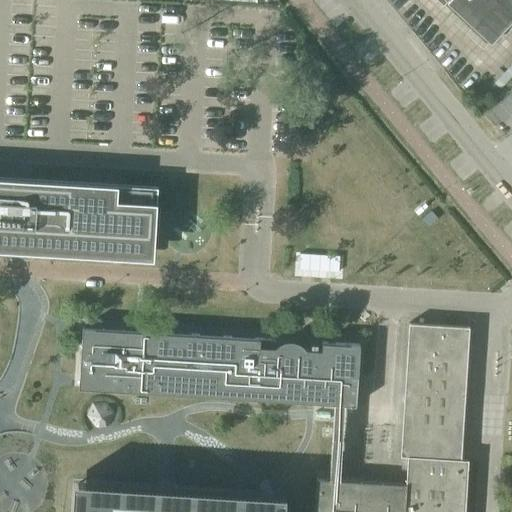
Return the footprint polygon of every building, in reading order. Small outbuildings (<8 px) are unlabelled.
[(511,0),(444,0),(447,3),(490,43),(511,18),(511,0)] [(0,241),(78,247),(78,242),(95,243),(95,248),(157,252),(161,188),(99,184),(98,188),(81,187),(82,183),(0,177),(0,241)] [(315,477),(315,478),(313,511),(463,511),(467,459),(460,459),(468,327),(408,323),(400,455),(407,456),(405,483),(404,483),(404,484),(317,478),(317,477),(315,477)] [(316,350),(317,344),(311,344),(310,350),(305,349),(303,346),(299,343),(295,341),(291,340),(282,340),(140,331),(81,327),(81,333),(79,377),(78,387),(355,404),(355,403),(357,376),(359,345),(321,342),(321,350),(316,350)] [(0,398),(13,399),(12,405),(24,406),(25,400),(77,403),(78,387),(79,377),(67,376),(66,392),(25,389),(26,383),(14,382),(14,388),(0,387),(0,398)] [(91,403),(85,416),(94,428),(108,426),(114,413),(106,402),(91,403)] [(214,488),(174,485),(138,483),(114,481),(72,478),(72,480),(76,480),(74,511),(278,511),(280,493),(284,494),(284,492),(262,491),(238,489),(214,488)]
